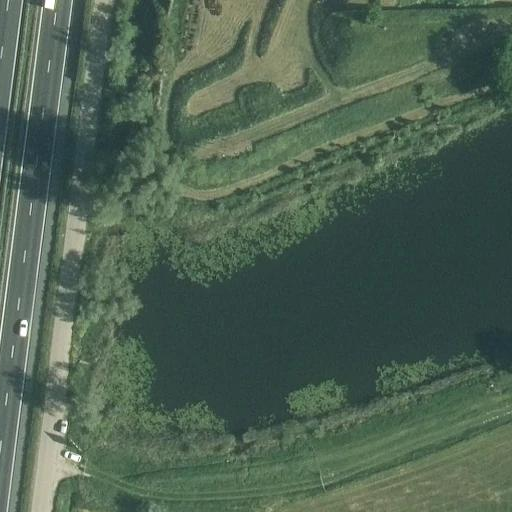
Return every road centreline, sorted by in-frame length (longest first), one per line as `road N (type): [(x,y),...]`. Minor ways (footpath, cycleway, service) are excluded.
road 1 (unclassified): [(36,511),(100,0)]
road 2 (motorway): [(0,449),(57,0)]
